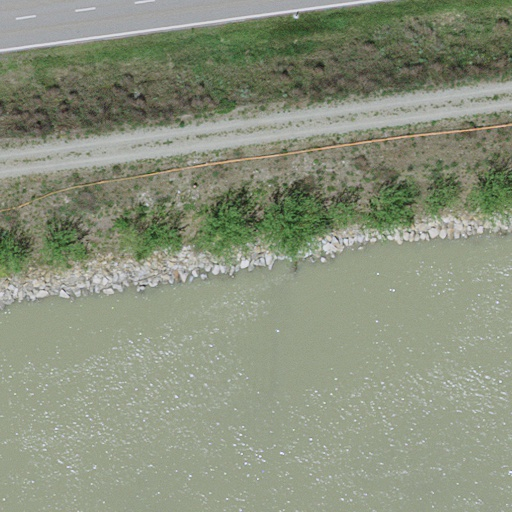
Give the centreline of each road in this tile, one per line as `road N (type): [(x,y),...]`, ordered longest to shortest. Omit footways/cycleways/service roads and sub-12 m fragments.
road 1 (track): [(0,166),(511,93)]
road 2 (tertiary): [(0,23),(174,0)]
